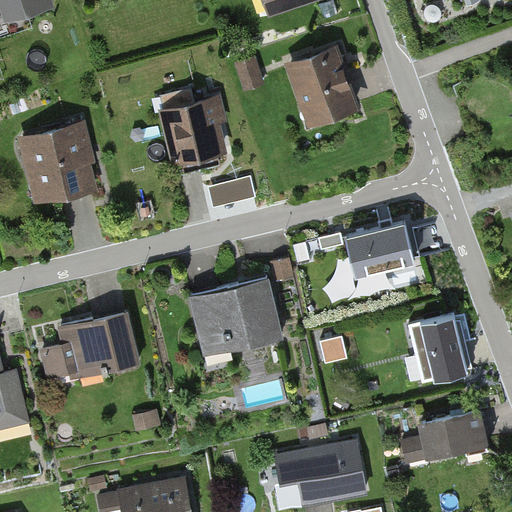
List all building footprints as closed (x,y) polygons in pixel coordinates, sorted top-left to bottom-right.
[(2,0),(8,17),(51,2),(50,0),(2,0)] [(337,48),(291,64),(307,111),(327,104),(331,113),(357,104),(337,48)] [(256,57),(239,63),(247,86),(264,80),(256,57)] [(220,96),(164,110),(175,158),(196,153),(198,163),(219,158),(217,149),(224,147),(216,112),(223,111),(220,96)] [(83,123),(23,137),(35,185),(52,181),(55,192),(92,183),(85,152),(87,151),(88,149),(89,147),(89,144),(83,123)] [(407,220),(347,234),(356,274),(421,258),(414,226),(408,227),(407,220)] [(342,231),(319,236),(322,249),(345,244),(342,231)] [(268,275),(192,293),(206,353),(283,334),(268,275)] [(469,370),(455,311),(410,322),(417,352),(429,349),(436,378),(469,370)] [(141,361),(128,312),(96,320),(94,316),(61,324),(66,342),(43,348),(50,375),(78,368),(80,375),(103,369),(104,371),(141,361)] [(348,356),(342,333),(320,339),(326,361),(348,356)] [(0,356),(0,425),(26,419),(14,369),(4,371),(0,356)] [(425,434),(403,439),(408,458),(466,445),(468,452),(489,447),(480,408),(422,422),(425,434)] [(366,488),(357,439),(277,454),(279,461),(297,458),(305,499),(366,488)] [(192,511),(187,478),(99,494),(102,511),(192,511)]
